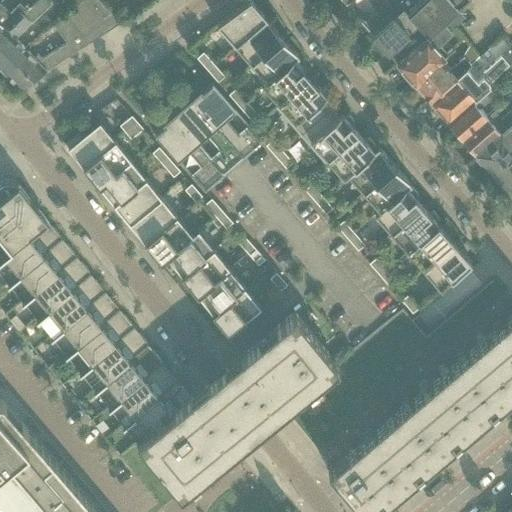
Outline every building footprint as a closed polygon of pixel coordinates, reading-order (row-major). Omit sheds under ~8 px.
[(21,16),(0,37),(0,68),(3,71),(26,48),(15,38),(29,24),(51,3),(49,1),(47,0),(38,0),(27,10),(21,16)] [(86,0),(81,0),(75,6),(93,29),(98,36),(104,32),(109,29),(103,21),(86,0)] [(99,0),(86,0),(103,21),(109,29),(120,23),(120,22),(113,13),(99,0)] [(248,0),(216,24),(235,45),(266,18),(250,0),(248,0)] [(369,0),(376,10),(381,17),(389,10),(390,9),(393,7),(387,0),(369,0)] [(409,31),(386,50),(396,61),(455,10),(445,0),(423,0),(409,13),(399,1),(393,7),(390,9),(409,31)] [(445,0),(455,10),(466,0),(445,0)] [(0,37),(21,16),(27,10),(19,2),(9,11),(0,3),(0,37)] [(75,6),(66,14),(83,37),(84,36),(88,42),(98,36),(93,29),(75,6)] [(376,10),(360,20),(386,50),(409,31),(390,9),(389,10),(381,17),(376,10)] [(396,61),(415,83),(446,55),(438,46),(452,33),(444,25),(457,12),(455,10),(396,61)] [(31,53),(26,48),(3,71),(19,87),(88,42),(84,36),(83,37),(66,14),(54,26),(66,43),(43,58),(38,53),(34,57),(31,53)] [(251,63),(282,36),(266,18),(235,45),(251,63)] [(267,82),(294,59),(299,55),(282,36),(251,63),(266,81),(267,82)] [(472,49),(466,54),(472,61),(479,56),(472,49)] [(207,69),(214,64),(203,51),(196,57),(207,69)] [(430,99),(455,77),(467,67),(471,63),(465,55),(451,67),(444,59),(447,56),(446,55),(415,83),(430,99)] [(501,55),(482,71),(491,82),(499,72),(508,63),(501,55)] [(278,104),(310,77),(294,59),(267,82),(266,81),(262,85),(278,104)] [(218,81),(224,76),(214,64),(207,69),(218,81)] [(432,102),(448,121),(490,85),(489,84),(490,83),(483,75),(478,80),(467,67),(455,77),(458,80),(432,102)] [(490,83),(489,84),(490,85),(493,89),(505,79),(499,72),(491,82),(490,83)] [(299,134),(330,107),(323,98),(326,96),(310,77),(278,104),(275,106),(299,134)] [(193,95),(190,97),(216,126),(243,158),(263,140),(249,125),(238,135),(224,119),(235,109),(210,80),(205,84),(207,86),(194,97),(193,95)] [(448,121),(463,138),(488,116),(480,108),(497,92),(493,89),(490,85),(448,121)] [(246,100),(235,88),(228,94),(239,106),(246,100)] [(175,111),(172,113),(198,142),(207,134),(220,149),(211,157),(211,158),(225,173),(243,158),(216,126),(190,97),(188,99),(189,101),(177,112),(175,111)] [(249,118),(256,112),(246,100),(239,106),(249,118)] [(328,160),(359,133),(350,123),(354,120),(346,112),(343,115),(341,113),(338,115),(330,107),(299,134),(324,162),(327,159),(328,160)] [(463,138),(478,154),(511,124),(511,109),(494,124),(488,116),(463,138)] [(156,127),(152,131),(177,160),(187,151),(201,167),(191,176),(204,191),(225,173),(211,158),(211,157),(198,142),(172,113),(169,116),(170,117),(158,129),(156,127)] [(137,122),(131,115),(120,125),(125,132),(137,122)] [(83,166),(115,140),(99,120),(81,134),(67,146),(83,166)] [(143,128),(137,122),(125,132),(131,138),(143,128)] [(511,124),(478,154),(491,170),(511,152),(511,140),(510,138),(511,136),(511,124)] [(374,151),(373,149),(372,148),(375,145),(368,137),(365,140),(359,133),(328,160),(343,178),(348,174),(374,151)] [(275,155),(282,150),(272,139),(265,144),(275,155)] [(98,185),(131,159),(115,140),(83,166),(98,185)] [(364,193),(395,165),(378,145),(373,149),(374,151),(348,174),(364,193)] [(162,164),(169,158),(158,146),(152,152),(162,164)] [(286,167),(292,162),(282,150),(275,155),(286,167)] [(511,152),(491,170),(506,187),(511,181),(511,152)] [(173,176),(179,170),(169,158),(162,164),(173,176)] [(114,204),(146,178),(131,159),(98,185),(114,204)] [(376,215),(407,188),(406,187),(411,183),(395,165),(364,193),(379,209),(374,213),(376,215)] [(146,178),(114,204),(129,223),(161,197),(146,178)] [(27,195),(17,183),(16,182),(15,181),(12,180),(11,179),(10,179),(7,179),(4,179),(2,180),(0,180),(0,197),(15,216),(29,204),(24,198),(27,195)] [(195,201),(201,195),(191,183),(184,189),(195,201)] [(315,201),(321,195),(311,183),(304,189),(315,201)] [(392,233),(423,206),(415,197),(418,194),(411,186),(408,189),(407,188),(376,215),(392,233)] [(325,213),(332,207),(321,195),(315,201),(325,213)] [(0,228),(15,216),(0,197),(0,228)] [(145,242),(177,216),(161,197),(129,223),(145,242)] [(215,215),(221,210),(211,198),(204,204),(215,215)] [(44,222),(47,220),(37,208),(34,211),(29,204),(15,216),(0,228),(0,258),(10,250),(44,222)] [(408,252),(439,224),(436,221),(439,218),(432,210),(429,213),(423,206),(392,233),(408,252)] [(232,222),(221,210),(215,215),(225,228),(232,222)] [(160,261),(166,256),(192,235),(191,234),(177,216),(145,242),(147,245),(160,261)] [(347,238),(354,232),(343,220),(336,226),(347,238)] [(10,250),(0,258),(0,270),(2,272),(8,280),(6,281),(7,282),(9,281),(24,268),(58,240),(61,238),(52,226),(49,228),(44,222),(10,250)] [(424,270),(455,243),(439,224),(408,252),(424,270)] [(182,275),(214,249),(198,229),(191,234),(192,235),(166,256),(182,275)] [(357,250),(364,244),(354,232),(347,238),(357,250)] [(247,252),(254,247),(243,235),(237,240),(247,252)] [(24,268),(9,281),(16,290),(22,297),(21,298),(22,300),(23,298),(73,258),(76,255),(66,244),(63,246),(58,240),(24,268)] [(455,243),(424,270),(439,288),(471,261),(455,243)] [(258,264),(264,259),(254,247),(247,252),(258,264)] [(214,249),(182,275),(197,294),(229,268),(214,249)] [(379,275),(386,269),(375,257),(369,263),(379,275)] [(23,298),(31,308),(37,315),(35,316),(36,317),(38,316),(53,303),(87,275),(90,273),(81,261),(78,264),(73,258),(23,298)] [(212,313),(245,287),(229,268),(197,294),(212,313)] [(390,287),(396,281),(386,269),(379,275),(390,287)] [(286,284),(276,272),(269,278),(280,290),(286,284)] [(53,303),(38,316),(45,325),(51,333),(50,334),(50,335),(52,334),(102,293),(105,291),(95,279),(92,281),(87,275),(53,303)] [(212,313),(228,332),(260,306),(245,287),(212,313)] [(102,293),(52,334),(65,350),(64,352),(65,353),(66,351),(116,311),(119,308),(109,297),(106,299),(102,293)] [(412,312),(418,306),(408,294),(401,300),(412,312)] [(79,370),(81,369),(130,329),(133,326),(124,314),(121,317),(116,311),(66,351),(80,368),(78,369),(79,370)] [(180,494),(234,450),(254,434),(338,366),(294,311),(211,379),(190,396),(137,439),(136,440),(180,494)] [(511,313),(327,470),(362,511),(365,511),(382,498),(386,502),(399,490),(398,489),(404,485),(404,486),(418,475),(417,474),(422,469),(423,470),(436,459),(435,458),(441,453),(442,454),(455,443),(454,442),(459,438),(460,439),(474,427),(473,426),(478,422),(479,423),(492,412),(491,411),(497,406),(497,407),(511,396),(510,395),(511,393),(511,313)] [(81,369),(88,378),(94,386),(93,387),(94,388),(110,374),(145,346),(148,344),(138,332),(135,334),(130,329),(81,369)] [(110,374),(95,387),(103,396),(108,403),(107,405),(108,406),(109,404),(120,396),(125,392),(159,364),(162,362),(152,350),(149,352),(145,346),(110,374)] [(49,354),(43,359),(48,366),(54,361),(49,354)] [(48,366),(47,366),(57,378),(64,373),(54,361),(48,366)] [(120,396),(109,404),(117,414),(123,421),(122,422),(122,423),(124,422),(134,414),(139,409),(173,382),(177,379),(167,367),(164,370),(159,364),(125,392),(120,396)] [(134,414),(124,422),(131,431),(137,439),(190,396),(181,385),(178,387),(173,382),(139,409),(134,414)] [(0,470),(6,465),(8,463),(49,511),(98,511),(2,401),(0,400),(0,470)] [(0,511),(49,511),(8,463),(6,465),(0,470),(0,511)]
